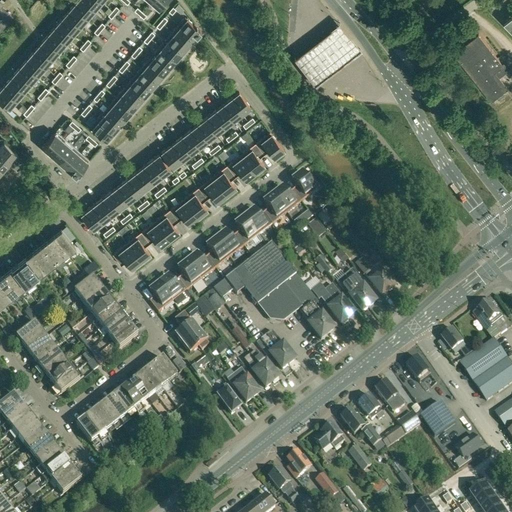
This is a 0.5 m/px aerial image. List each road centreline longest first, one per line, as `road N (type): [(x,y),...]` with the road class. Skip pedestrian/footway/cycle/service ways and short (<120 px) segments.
road 1 (residential): [(124,290),(298,156),(230,68)]
road 2 (secondary): [(229,467),(413,325)]
road 3 (residential): [(66,195),(28,144),(138,16)]
road 4 (residential): [(66,195),(230,68)]
road 5 (primary): [(396,74),(450,173),(499,237)]
road 6 (primary): [(511,210),(424,94),(396,74)]
road 7 (residential): [(511,464),(413,325)]
road 8 (residential): [(56,419),(155,338)]
road 9 (secondary): [(499,237),(426,301),(413,325)]
road 10 (secondary): [(413,325),(511,252)]
